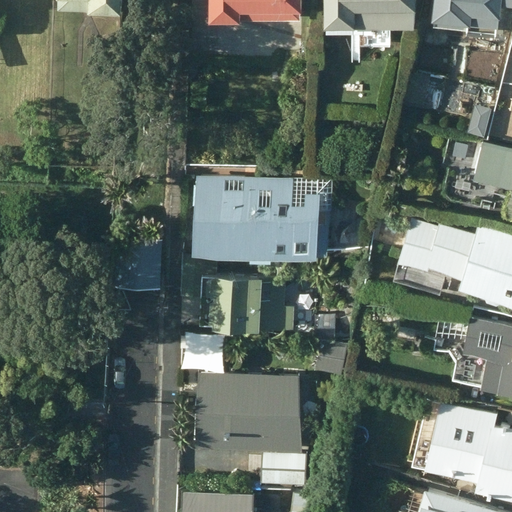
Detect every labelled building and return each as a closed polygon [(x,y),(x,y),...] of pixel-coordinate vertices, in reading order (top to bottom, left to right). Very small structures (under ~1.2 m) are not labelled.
[(222,0),(222,10),(308,8),(308,1),(314,1),(314,0),(222,0)] [(338,0),(339,23),(367,23),(367,16),(427,16),(426,0),(338,0)] [(511,0),(447,0),(447,7),(451,7),(451,15),(475,16),(475,11),(510,14),(511,5),(511,0)] [(196,101),(210,102),(210,80),(196,80),(196,101)] [(477,102),(472,126),(486,130),(492,105),(477,102)] [(511,138),(453,126),(449,143),(484,151),(479,173),(511,180),(511,138)] [(212,167),(209,236),(339,242),(342,173),(212,167)] [(473,270),(470,280),(511,291),(511,227),(487,220),(485,229),(446,218),(444,222),(420,214),(409,256),(436,264),(438,261),(473,270)] [(165,242),(126,242),(126,282),(165,282),(165,242)] [(207,289),(207,318),(302,320),(302,298),(292,298),(292,268),(219,266),(219,254),(186,253),(185,288),(207,289)] [(342,308),(324,308),(323,332),(342,332),(342,308)] [(511,319),(477,312),(469,345),(475,346),(470,373),(511,381),(511,319)] [(207,366),(227,366),(227,331),(188,330),(187,366),(207,366)] [(336,379),(337,351),(317,349),(317,379),(336,379)] [(291,444),(294,368),(227,366),(207,366),(204,441),(291,444)] [(325,441),(328,398),(307,397),(304,440),(325,441)] [(465,477),(488,483),(511,488),(511,422),(502,420),(505,409),(481,404),(465,477)] [(308,452),(265,450),(264,481),(307,482),(308,452)] [(511,511),(511,502),(436,479),(427,507),(410,501),(406,511),(511,511)] [(261,511),(262,487),(191,483),(190,511),(261,511)] [(313,511),(317,490),(298,487),(294,511),(295,511),(313,511)]
